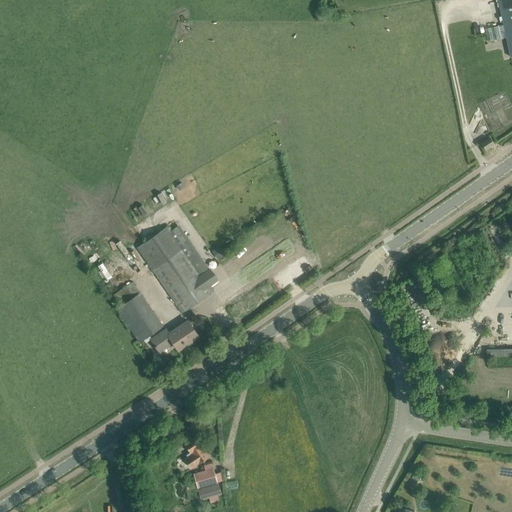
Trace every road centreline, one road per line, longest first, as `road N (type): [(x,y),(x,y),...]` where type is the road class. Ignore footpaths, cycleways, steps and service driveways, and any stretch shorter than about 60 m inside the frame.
road 1 (tertiary): [(0,508),(312,299),(358,284)]
road 2 (tertiary): [(358,284),(377,255),(511,162)]
road 3 (unclassified): [(401,422),(393,342),(358,284)]
